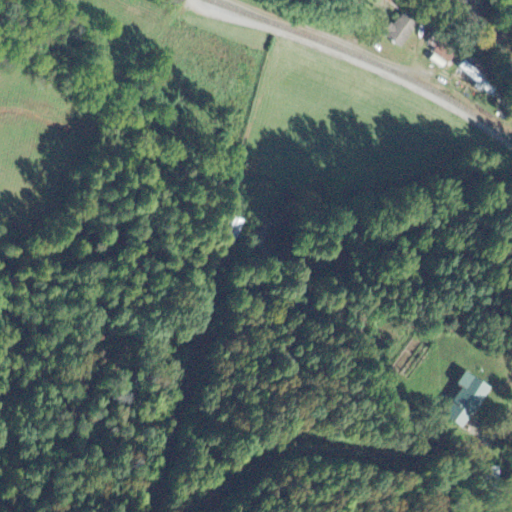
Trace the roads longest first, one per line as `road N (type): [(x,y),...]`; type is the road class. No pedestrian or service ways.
road 1 (residential): [(511,149),(484,125),(359,60),(193,0)]
road 2 (residential): [(237,0),(430,73)]
